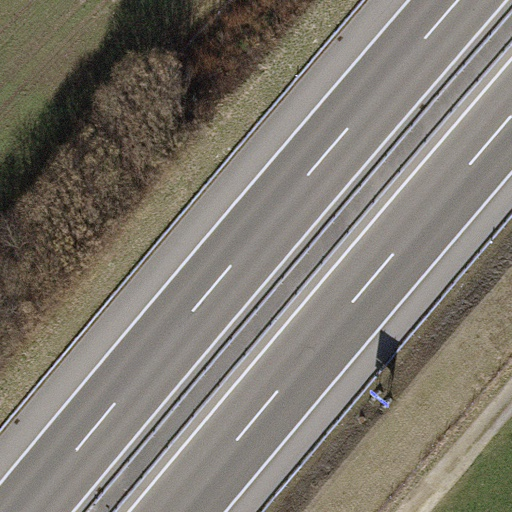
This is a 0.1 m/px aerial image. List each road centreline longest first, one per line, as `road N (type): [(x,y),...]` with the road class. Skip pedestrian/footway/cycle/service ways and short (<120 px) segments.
road 1 (motorway): [(461,0),(27,511)]
road 2 (motorway): [(179,511),(511,120)]
road 3 (track): [(418,511),(511,399)]
